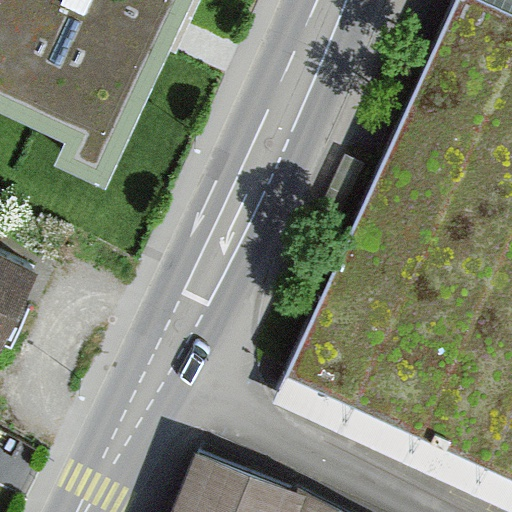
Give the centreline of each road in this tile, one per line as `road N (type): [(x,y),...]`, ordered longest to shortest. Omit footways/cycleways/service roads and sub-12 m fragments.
road 1 (secondary): [(79,511),(252,183),(327,0)]
road 2 (unknown): [(413,511),(277,439),(135,404)]
